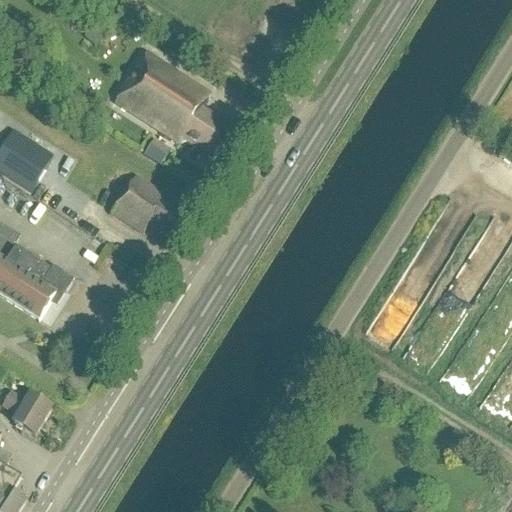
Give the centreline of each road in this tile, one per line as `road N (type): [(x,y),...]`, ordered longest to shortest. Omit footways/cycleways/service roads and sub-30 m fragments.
road 1 (primary): [(79,511),(400,0)]
road 2 (unclassified): [(221,511),(511,49)]
